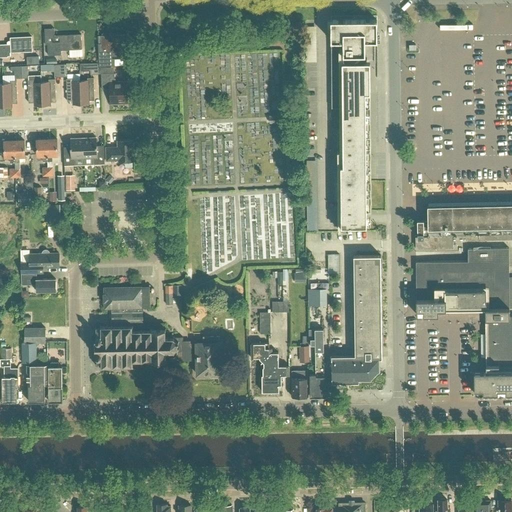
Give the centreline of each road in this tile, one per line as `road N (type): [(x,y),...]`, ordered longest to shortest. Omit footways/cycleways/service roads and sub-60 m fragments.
road 1 (residential): [(399,411),(394,0)]
road 2 (unclassified): [(400,482),(0,489)]
road 3 (unclassified): [(76,415),(73,274),(87,262),(150,260),(162,246),(157,117)]
road 4 (secondary): [(399,411),(76,415)]
road 5 (residential): [(0,122),(157,117)]
road 6 (residential): [(0,16),(151,9)]
